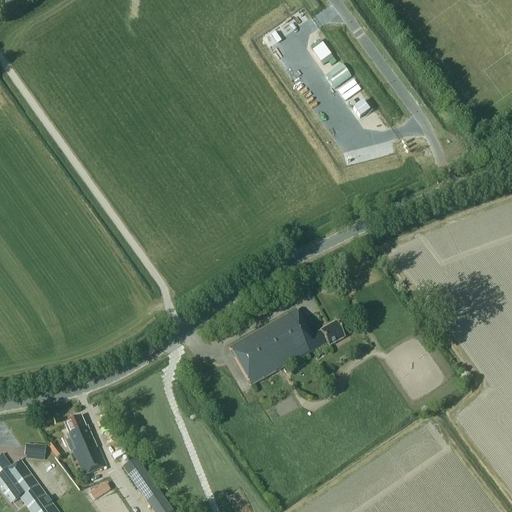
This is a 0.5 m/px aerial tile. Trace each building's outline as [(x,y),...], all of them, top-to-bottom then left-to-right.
[(333,59),(320,41),(310,49),(312,51),(312,52),(321,64),(321,63),(323,66),(333,59)] [(325,77),(335,90),(351,78),(342,65),(325,77)] [(353,110),(360,119),(370,112),(363,102),(353,110)] [(312,336),(297,310),(229,349),(250,387),(327,344),(329,347),(345,338),(336,323),(312,336)] [(81,417),(64,425),(69,435),(66,436),(81,470),(84,477),(107,467),(104,460),(94,438),(93,439),(88,427),(86,428),(81,417)] [(34,450),(26,449),(25,457),(43,459),(44,447),(35,446),(34,450)] [(58,449),(53,453),(57,459),(63,455),(58,449)] [(2,454),(0,455),(0,489),(11,504),(20,499),(29,511),(58,511),(20,460),(12,467),(11,466),(2,454)] [(123,468),(153,511),(172,511),(136,458),(123,468)]
